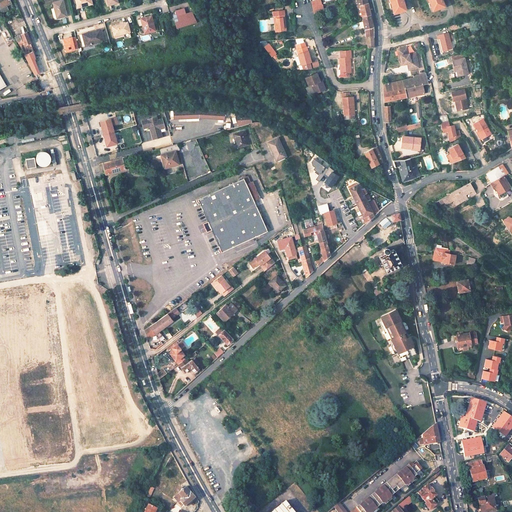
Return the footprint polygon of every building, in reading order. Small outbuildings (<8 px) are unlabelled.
[(53,18),(65,16),(60,0),(43,0),(45,4),(52,2),(53,8),(51,8),(53,18)] [(370,46),(374,45),(372,27),(365,0),(355,0),(357,7),(359,6),(365,31),(367,48),(369,47),(370,46)] [(394,13),(405,10),(402,0),(390,0),(391,3),(389,3),(390,8),(392,8),(394,13)] [(433,10),(444,6),(441,0),(427,0),(429,3),(428,4),(429,8),(431,7),(433,10)] [(312,13),(320,11),(318,3),(310,5),(312,13)] [(276,32),(287,32),(286,6),(280,6),(280,7),(275,7),(276,32)] [(174,29),(194,24),(191,13),(184,14),(183,9),(175,11),(175,14),(173,15),(174,19),(177,18),(178,22),(172,24),(174,29)] [(139,19),(143,33),(153,30),(149,17),(139,19)] [(128,32),(125,23),(111,27),(114,39),(121,37),(120,35),(128,32)] [(98,30),(81,34),(84,46),(101,41),(98,30)] [(24,56),(32,52),(34,51),(25,32),(15,37),(24,56)] [(438,51),(448,49),(444,34),(434,36),(438,51)] [(299,66),(301,71),(314,71),(311,62),(313,62),(309,47),(308,47),(306,40),(298,42),(299,45),(297,46),(302,65),(299,66)] [(271,56),(276,52),(269,43),(264,47),(271,56)] [(409,69),(419,67),(415,51),(407,53),(406,47),(397,49),(401,64),(407,63),(409,69)] [(351,57),(350,51),(341,52),(341,58),(339,58),(340,70),(337,70),(338,75),(339,76),(347,76),(347,73),(351,72),(349,58),(351,57)] [(29,65),(35,62),(33,59),(35,58),(32,52),(24,56),(29,65)] [(455,73),(456,77),(467,75),(463,60),(451,62),(453,73),(455,73)] [(392,100),(395,99),(394,97),(423,92),(422,84),(426,83),(424,72),(414,74),(414,77),(384,83),(386,92),(383,92),(383,100),(391,98),(392,100)] [(312,98),(322,96),(320,88),(317,88),(315,78),(305,80),(307,89),(310,88),(312,98)] [(454,100),(457,111),(467,108),(463,89),(450,92),(452,101),(454,100)] [(350,97),(339,97),(341,118),(352,117),(350,97)] [(197,117),(222,119),(222,110),(197,109),(172,110),(173,119),(197,117)] [(235,117),(239,126),(250,123),(249,116),(236,112),(235,117)] [(148,128),(151,140),(160,137),(158,128),(161,127),(159,120),(152,122),(151,118),(139,122),(141,130),(148,128)] [(481,118),(473,123),(477,131),(481,139),(490,134),(481,118)] [(99,121),(105,146),(115,144),(109,119),(99,121)] [(394,128),(395,132),(420,127),(419,123),(394,128)] [(449,142),(459,136),(456,131),(453,133),(450,127),(447,128),(444,124),(438,128),(444,140),(447,138),(449,142)] [(235,147),(246,144),(243,131),(232,134),(235,147)] [(422,137),(403,136),(402,149),(421,150),(422,137)] [(266,141),(274,159),(284,154),(276,137),(266,141)] [(450,160),(452,165),(466,158),(458,144),(449,149),(454,158),(450,160)] [(159,149),(160,154),(178,149),(177,145),(159,149)] [(363,153),(371,166),(381,162),(380,155),(375,147),(363,153)] [(175,152),(161,156),(164,168),(178,163),(175,152)] [(402,178),(414,176),(412,166),(410,167),(408,157),(401,159),(391,160),(393,167),(398,166),(402,178)] [(24,162),(25,170),(34,168),(32,160),(24,162)] [(100,175),(123,169),(121,160),(98,166),(100,175)] [(497,167),(486,173),(490,179),(491,181),(502,175),(497,167)] [(491,181),(489,183),(492,188),(494,187),(498,193),(509,186),(502,175),(491,181)] [(212,230),(221,251),(266,231),(252,201),(259,198),(251,181),(245,184),(243,179),(197,200),(207,223),(203,224),(207,232),(212,230)] [(366,223),(390,200),(367,188),(366,190),(375,199),(371,201),(367,195),(365,193),(362,189),(361,190),(357,184),(359,183),(357,182),(347,187),(366,223)] [(470,182),(449,194),(455,204),(463,199),(461,195),(465,193),(468,191),(473,188),(470,182)] [(509,186),(498,193),(499,194),(500,197),(511,190),(509,186)] [(280,192),(268,196),(276,227),(289,223),(280,192)] [(441,198),(432,203),(439,208),(446,205),(441,198)] [(304,227),(313,225),(311,217),(303,219),(304,227)] [(345,229),(351,236),(364,225),(358,218),(345,229)] [(316,260),(318,266),(329,256),(324,234),(321,225),(317,226),(316,225),(302,228),(304,234),(315,230),(322,255),(316,260)] [(324,234),(329,256),(344,243),(341,230),(324,234)] [(288,255),(296,254),(293,237),(279,240),(281,249),(286,247),(288,255)] [(386,272),(400,265),(392,250),(388,251),(387,249),(386,248),(384,249),(383,250),(383,251),(383,252),(384,254),(379,256),(386,272)] [(436,248),(434,258),(456,264),(458,256),(449,254),(450,251),(436,248)] [(265,270),(273,264),(263,251),(249,263),(252,268),(258,263),(260,266),(261,265),(265,270)] [(306,277),(313,271),(308,255),(300,257),(306,277)] [(468,256),(466,265),(474,264),(475,258),(468,256)] [(228,268),(232,274),(236,271),(232,265),(228,268)] [(221,292),(224,296),(233,289),(229,283),(228,284),(220,273),(211,280),(220,293),(221,292)] [(284,286),(275,277),(268,283),(277,293),(284,286)] [(469,289),(467,278),(456,280),(458,291),(469,289)] [(224,321),(237,310),(232,305),(228,308),(226,304),(216,313),(224,321)] [(145,330),(148,339),(173,321),(172,318),(181,310),(178,306),(164,316),(145,330)] [(190,310),(191,311),(184,316),(182,312),(179,314),(183,320),(188,317),(190,321),(201,314),(197,306),(190,310)] [(401,361),(416,354),(411,343),(412,342),(411,338),(409,334),(407,335),(405,330),(407,329),(405,324),(403,322),(401,322),(394,309),(380,317),(382,321),(380,323),(380,325),(384,333),(386,332),(391,342),(390,343),(390,345),(393,353),(396,352),(401,361)] [(511,313),(499,316),(501,329),(505,328),(509,325),(511,324),(511,313)] [(226,344),(232,339),(221,327),(215,332),(226,344)] [(470,345),(477,343),(475,332),(456,335),(457,342),(455,343),(456,349),(459,351),(471,349),(470,345)] [(169,352),(176,360),(184,354),(179,348),(183,345),(180,341),(178,342),(176,339),(166,347),(168,350),(172,347),(174,349),(169,352)] [(215,356),(222,353),(220,348),(213,351),(215,356)] [(495,369),(499,371),(502,362),(490,357),(486,368),(494,371),(495,369)] [(194,372),(198,369),(194,363),(195,362),(194,360),(192,361),(190,359),(188,361),(186,358),(177,365),(183,373),(190,368),(194,372)] [(160,379),(167,374),(163,369),(158,373),(160,379)] [(480,422),(486,403),(471,398),(465,417),(462,416),(459,427),(473,431),(476,421),(480,422)] [(505,437),(511,426),(511,418),(503,412),(492,428),(505,437)] [(424,446),(439,443),(435,424),(422,435),(424,446)] [(483,453),(481,438),(461,441),(464,456),(483,453)] [(500,454),(509,461),(511,457),(511,449),(507,445),(500,454)] [(374,511),(414,480),(424,471),(415,462),(412,465),(408,466),(351,511),(374,511)] [(486,479),(490,478),(488,470),(484,471),(482,465),(481,466),(480,462),(468,465),(473,481),(486,478),(486,479)] [(436,495),(427,485),(417,493),(430,509),(439,502),(434,497),(436,495)] [(175,498),(183,507),(193,497),(184,488),(175,498)] [(481,511),(495,510),(493,496),(478,499),(479,504),(480,504),(481,511)] [(407,497),(399,504),(402,509),(411,502),(407,497)] [(294,511),(285,501),(271,511),(294,511)] [(333,507),(337,511),(346,511),(339,503),(333,507)]
